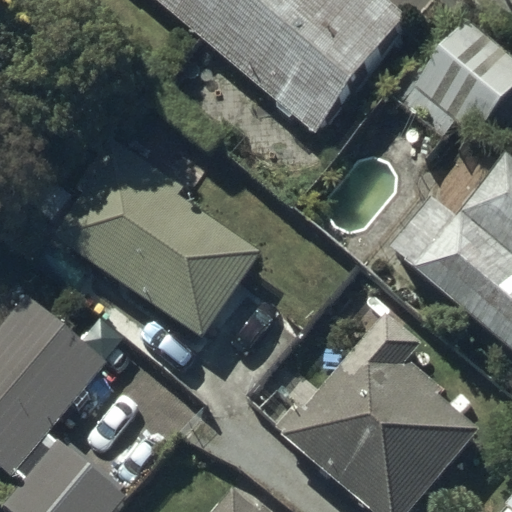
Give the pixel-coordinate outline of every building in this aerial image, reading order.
[(350,0),(130,0),(315,153),(405,45),(350,0)] [(511,118),(511,80),(467,44),(405,120),(444,151),(453,140),(478,160),(511,118)] [(86,213),(55,256),(201,358),(260,275),(181,220),(188,211),(113,158),(78,208),(86,213)] [(433,225),(387,278),(511,383),(511,184),(459,247),(433,225)] [(106,385),(23,317),(0,346),(0,488),(13,499),(106,385)] [(289,458),(286,462),(342,511),(437,511),(483,461),(437,420),(445,412),(414,385),(425,373),(384,337),(324,404),(284,369),(246,411),(281,442),(277,448),(289,458)] [(123,511),(58,464),(22,511),(123,511)]
